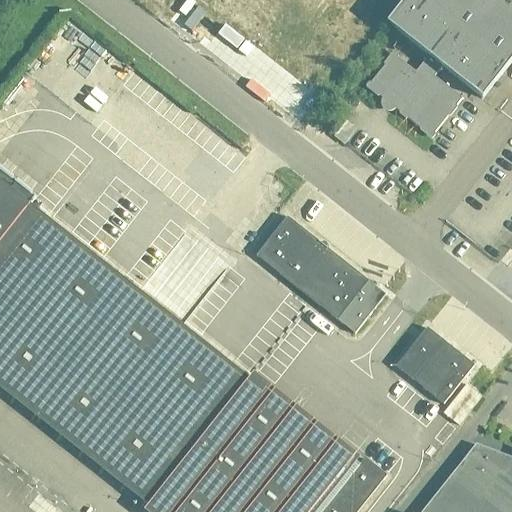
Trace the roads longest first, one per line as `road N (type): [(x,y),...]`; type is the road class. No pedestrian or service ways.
road 1 (unclassified): [(511,323),(106,0)]
road 2 (unknown): [(204,259),(285,143)]
